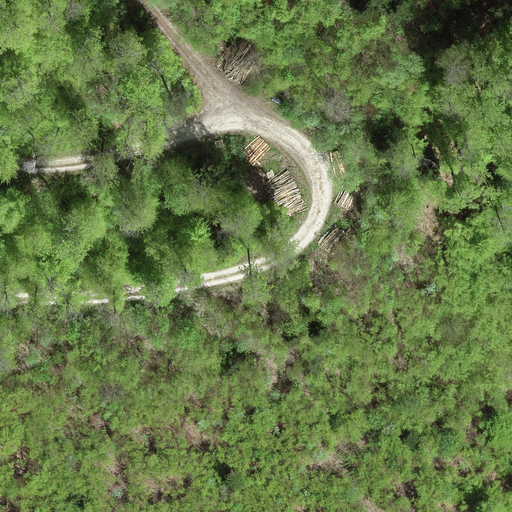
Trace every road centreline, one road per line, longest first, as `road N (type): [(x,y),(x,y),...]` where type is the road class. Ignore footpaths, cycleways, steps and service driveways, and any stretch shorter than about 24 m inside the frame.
road 1 (track): [(0,160),(69,163),(235,120),(286,136),(306,152),(320,194),(306,232),(273,259),(109,293),(0,296)]
road 2 (track): [(235,120),(147,0)]
